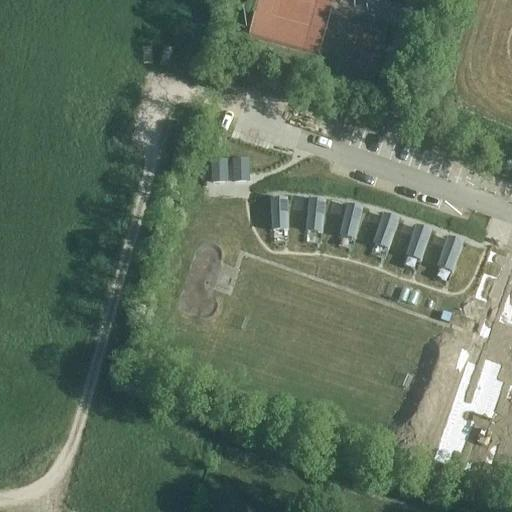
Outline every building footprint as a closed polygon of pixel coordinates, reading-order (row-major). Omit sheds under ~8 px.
[(247,162),(233,162),(234,183),(248,183),(248,182),(247,162)] [(225,163),(212,163),(212,176),(212,184),(226,183),(225,163)] [(287,233),(286,203),(271,204),(273,233),(287,233)] [(321,235),(324,206),(310,204),(306,233),(321,235)] [(354,241),(361,213),(347,209),(340,238),(354,241)] [(387,251),(397,224),(384,219),(374,247),(387,251)] [(420,263),(430,235),(416,231),(407,258),(420,263)] [(452,274),(461,247),(448,242),(438,270),(452,274)] [(496,279),(485,275),(477,298),(488,302),(496,279)] [(506,309),(502,319),(511,322),(511,290),(509,299),(507,298),(504,308),(506,309)] [(487,402),(498,370),(486,365),(482,377),(480,376),(477,386),(478,387),(475,397),(487,402)] [(433,429),(420,424),(407,458),(421,463),(433,429)] [(466,440),(452,435),(439,470),(453,475),(466,440)] [(497,479),(509,483),(511,475),(511,447),(509,447),(505,458),(503,458),(499,468),(501,468),(497,479)]
